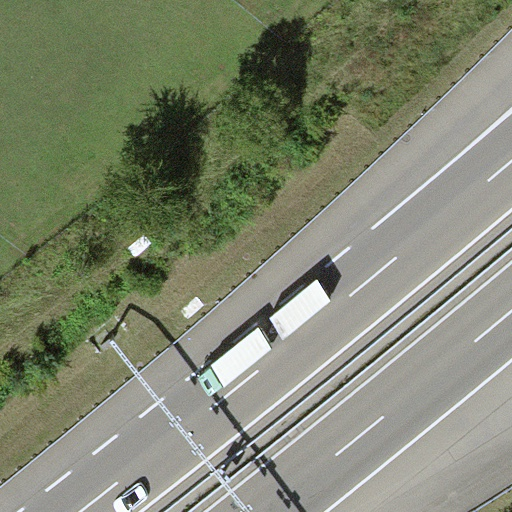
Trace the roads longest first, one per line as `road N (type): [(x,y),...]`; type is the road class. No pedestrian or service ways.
road 1 (motorway): [(511,153),(80,511)]
road 2 (motorway): [(254,511),(511,299)]
